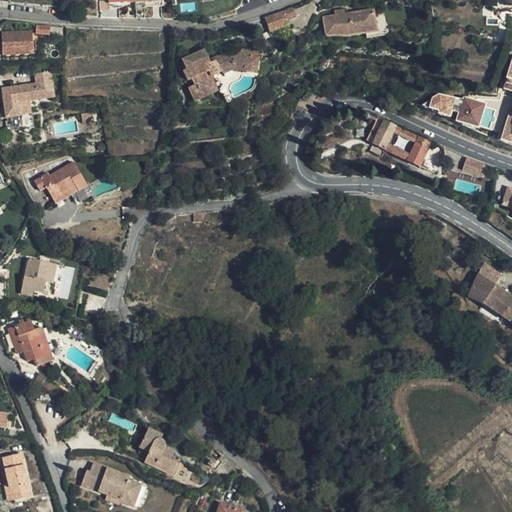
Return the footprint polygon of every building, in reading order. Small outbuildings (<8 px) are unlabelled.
[(266,18),(271,33),(293,24),(291,19),(296,17),(292,7),(283,12),(266,18)] [(334,16),(333,16),(336,37),(350,37),(366,35),(366,39),(376,37),(372,11),(344,15),(334,16)] [(336,37),(333,16),(322,18),(324,34),(326,37),(336,37)] [(50,35),(50,26),(36,26),(36,34),(50,35)] [(34,54),(33,31),(2,33),(3,55),(34,54)] [(196,102),(208,96),(204,88),(215,83),(213,76),(223,72),(222,69),(232,65),(243,68),(246,55),(259,58),(259,56),(258,51),(248,49),(235,55),(228,52),(218,57),(217,62),(211,64),(205,50),(184,60),(188,69),(185,71),(189,80),(193,79),(196,85),(189,89),(196,102)] [(255,71),(259,58),(246,55),(243,68),(255,71)] [(50,70),(35,73),(37,83),(1,88),(6,117),(4,117),(6,130),(34,127),(32,114),(31,114),(22,115),(20,101),(29,99),(28,96),(38,95),(39,98),(54,95),(50,70)] [(204,88),(208,96),(219,91),(215,83),(204,88)] [(479,130),(486,106),(468,101),(467,102),(460,99),(459,102),(439,96),(433,99),(432,99),(429,109),(432,110),(439,112),(438,115),(448,118),(451,111),(459,114),(456,123),(462,125),(463,123),(473,125),(472,128),(479,130)] [(29,99),(20,101),(22,115),(31,114),(29,99)] [(432,99),(419,106),(429,109),(432,99)] [(373,145),(384,121),(378,118),(367,142),(373,145)] [(500,134),(499,139),(511,143),(511,139),(504,137),(510,119),(507,118),(502,135),(500,134)] [(394,134),(397,127),(384,121),(373,145),(370,152),(382,158),(385,151),(388,145),(394,134)] [(416,144),(419,138),(397,127),(394,134),(416,144)] [(431,144),(419,138),(416,144),(411,156),(408,162),(420,168),(431,144)] [(385,151),(408,162),(411,156),(388,145),(385,151)] [(485,178),(488,166),(466,159),(463,172),(477,175),(485,178)] [(56,203),(87,185),(73,162),(50,176),(47,173),(34,181),(40,191),(46,187),(56,203)] [(511,189),(508,188),(502,206),(511,209),(511,189)] [(53,284),(56,265),(28,259),(21,293),(32,296),(34,291),(43,292),(45,282),(53,284)] [(487,262),(470,300),(485,306),(484,310),(502,323),(506,317),(511,321),(511,295),(500,287),(507,277),(487,262)] [(0,281),(5,281),(5,280),(14,280),(18,280),(18,271),(5,270),(4,267),(0,266),(0,281)] [(87,291),(84,300),(101,305),(103,296),(87,291)] [(101,305),(84,300),(81,308),(98,314),(101,305)] [(485,306),(470,300),(469,304),(484,310),(485,306)] [(510,329),(511,325),(511,321),(506,317),(502,323),(510,329)] [(37,366),(46,363),(40,347),(48,344),(42,328),(34,331),(31,321),(24,323),(23,320),(19,321),(18,319),(6,323),(17,354),(24,351),(28,362),(34,359),(37,366)] [(40,347),(46,363),(54,360),(48,344),(40,347)] [(46,379),(40,387),(58,396),(66,401),(70,396),(46,379)] [(96,396),(98,392),(91,386),(88,389),(96,396)] [(171,460),(173,457),(174,453),(165,449),(165,444),(162,441),(160,439),(156,440),(157,434),(149,430),(141,448),(150,452),(145,462),(173,476),(178,464),(171,460)] [(9,483),(12,500),(30,497),(21,454),(3,458),(9,483)] [(112,475),(113,472),(93,465),(90,473),(86,471),(81,485),(108,495),(115,497),(116,491),(124,494),(121,502),(133,507),(141,485),(128,480),(130,477),(119,474),(118,477),(112,475)] [(8,502),(12,500),(9,483),(4,484),(8,502)] [(115,497),(108,495),(106,500),(120,505),(121,502),(124,494),(116,491),(115,497)]
